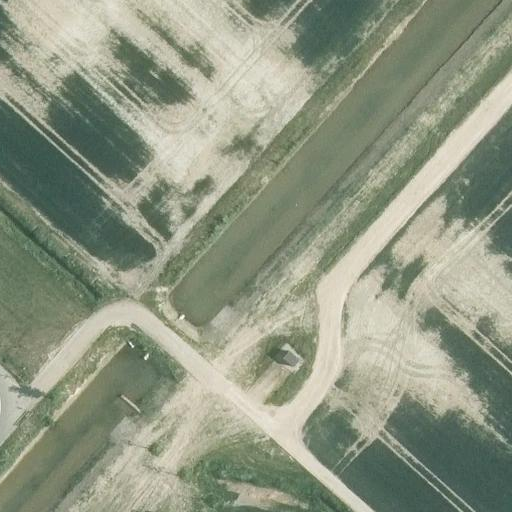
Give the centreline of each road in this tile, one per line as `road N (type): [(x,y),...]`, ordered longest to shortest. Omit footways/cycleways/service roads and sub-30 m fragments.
road 1 (unclassified): [(511,87),(236,394)]
road 2 (unknown): [(133,511),(236,394)]
